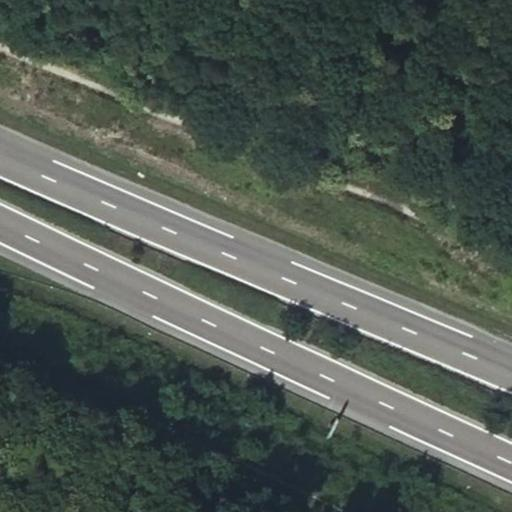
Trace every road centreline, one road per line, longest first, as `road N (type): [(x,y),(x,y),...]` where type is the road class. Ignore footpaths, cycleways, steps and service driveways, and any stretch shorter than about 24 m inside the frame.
road 1 (trunk): [(0,223),(511,460)]
road 2 (trunk): [(511,378),(0,153)]
road 3 (track): [(0,36),(241,144),(511,251)]
road 4 (track): [(0,346),(341,511)]
